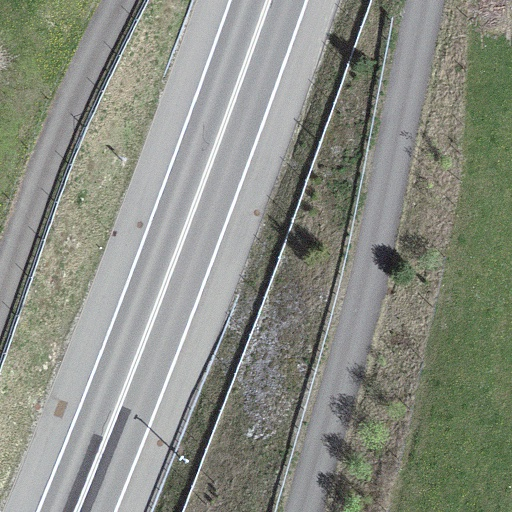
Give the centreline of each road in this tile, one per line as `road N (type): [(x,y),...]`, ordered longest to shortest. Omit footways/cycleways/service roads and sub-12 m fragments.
road 1 (trunk): [(76,511),(267,0)]
road 2 (unclassified): [(427,0),(350,346),(301,511)]
